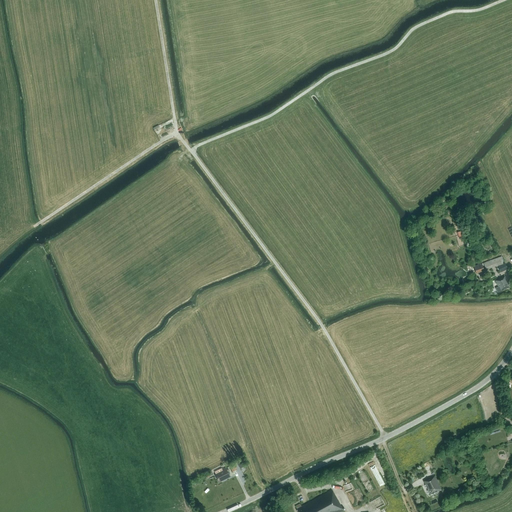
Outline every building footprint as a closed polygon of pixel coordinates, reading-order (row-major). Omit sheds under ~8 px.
[(486,270),(503,264),(500,257),(484,263),(486,270)] [(482,264),(474,267),(476,274),(484,271),(482,264)] [(510,287),(507,283),(508,282),(506,279),(507,279),(505,276),(495,281),(498,287),(496,288),(498,292),(501,291),(510,287)] [(241,459),(237,462),(240,469),(245,466),(241,459)] [(224,471),(216,475),(219,482),(224,480),(224,479),(225,478),(226,479),(230,477),(227,471),(229,471),(227,467),(223,469),(224,471)] [(424,481),(430,495),(435,493),(441,489),(435,476),(424,481)] [(465,492),(460,488),(457,492),(461,496),(465,492)] [(297,511),(343,511),(343,510),(332,490),(301,507),(300,504),(296,506),(297,509),(296,510),(297,511)]
